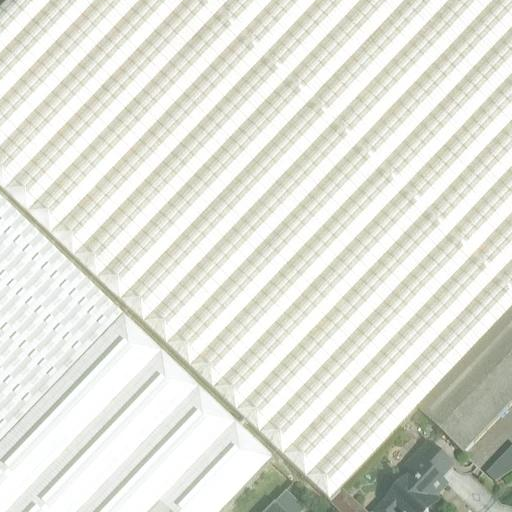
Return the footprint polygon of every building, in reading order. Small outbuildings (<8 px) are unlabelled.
[(0,511),(154,511),(236,427),(0,201),(0,511)] [(230,511),(275,465),(236,427),(154,511),(230,511)] [(439,485),(451,472),(426,449),(407,469),(414,475),(380,511),(425,511),(445,491),(439,485)] [(511,449),(487,476),(495,484),(511,474),(511,449)] [(362,511),(345,495),(332,508),(336,511),(362,511)]
